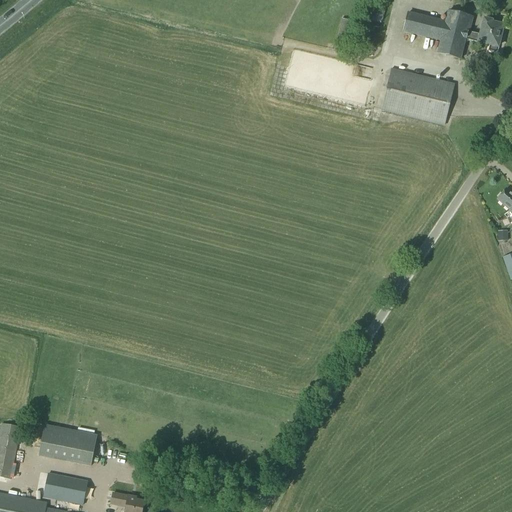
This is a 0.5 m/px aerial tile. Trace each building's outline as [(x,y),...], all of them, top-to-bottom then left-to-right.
[(407,13),(402,32),(440,42),(437,54),(460,60),(465,40),(467,33),(469,33),(473,19),(447,12),(445,23),(407,13)] [(333,51),(347,54),(355,23),(341,19),(333,51)] [(467,33),(465,40),(490,46),(488,52),(495,53),(496,48),(497,48),(502,27),(490,24),(491,22),(483,20),(480,36),(469,33),(467,33)] [(390,70),(381,111),(443,126),(453,85),(390,70)] [(496,200),(511,213),(511,193),(511,194),(506,189),(496,200)] [(511,280),(511,279),(511,256),(503,259),(511,280)] [(0,477),(11,480),(21,428),(2,425),(0,435),(0,477)] [(91,467),(94,451),(97,436),(45,426),(38,457),(91,467)] [(83,506),(88,482),(49,475),(44,498),(83,506)] [(60,511),(46,509),(47,504),(0,494),(0,511),(60,511)] [(141,511),(143,503),(136,501),(137,499),(113,495),(111,505),(126,508),(125,511),(141,511)]
